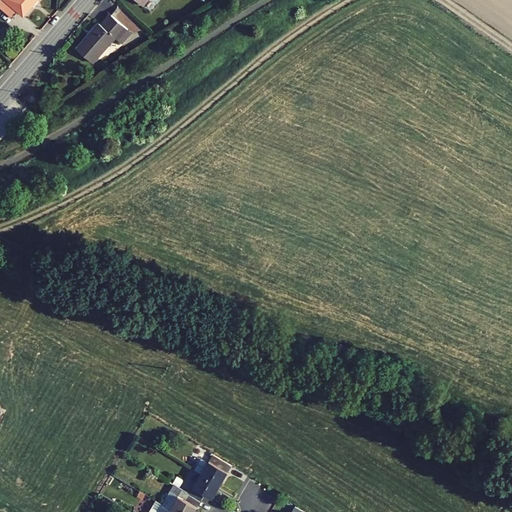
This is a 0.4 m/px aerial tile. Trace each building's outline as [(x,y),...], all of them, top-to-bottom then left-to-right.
[(39,0),(0,0),(16,15),(23,8),(27,12),(39,0)] [(101,19),(78,45),(95,59),(117,34),(124,40),(133,30),(111,11),(103,20),(101,19)] [(197,467),(203,470),(221,481),(234,461),(215,450),(210,459),(204,455),(197,467)] [(203,470),(191,491),(203,498),(207,490),(214,494),(221,481),(203,470)] [(163,500),(183,511),(194,511),(203,498),(191,491),(174,481),(163,500)] [(183,511),(163,500),(156,511),(183,511)]
